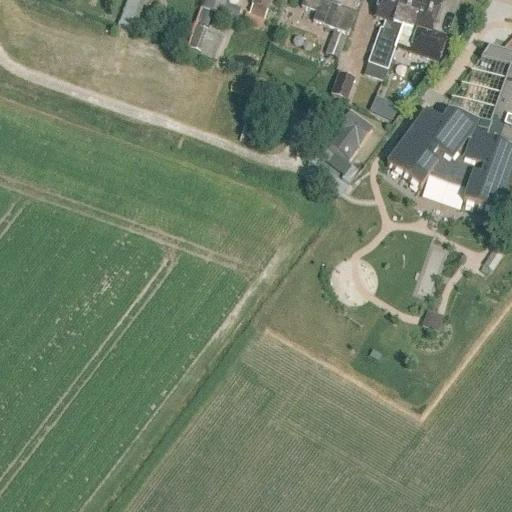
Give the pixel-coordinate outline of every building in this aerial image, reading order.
[(123,0),(116,25),(129,28),(137,0),(123,0)] [(227,0),(206,0),(203,11),(221,18),(227,0)] [(264,21),(271,0),(254,0),(249,16),(264,21)] [(340,10),(342,0),(304,0),(301,10),(317,15),(321,4),(330,7),(322,27),(348,36),(355,15),(340,10)] [(387,73),(412,0),(382,0),(375,20),(386,23),(383,33),(380,32),(368,66),(387,73)] [(422,0),(412,0),(387,73),(397,46),(423,55),(422,59),(437,65),(446,40),(431,35),(441,6),(422,0)] [(197,26),(207,29),(211,16),(202,13),(197,26)] [(196,29),(188,50),(200,54),(208,33),(196,29)] [(338,61),(346,39),(333,35),(325,56),(338,61)] [(511,48),(504,57),(488,51),(481,62),(480,63),(496,69),(491,83),(504,87),(488,132),(448,118),(441,127),(425,116),(386,169),(420,194),(431,178),(469,191),(462,208),(501,222),(511,191),(511,48)] [(347,104),(355,81),(338,75),(330,98),(347,104)] [(376,100),(370,115),(391,124),(397,109),(376,100)] [(348,165),(372,133),(350,116),(334,137),(330,135),(322,145),(348,165)]
